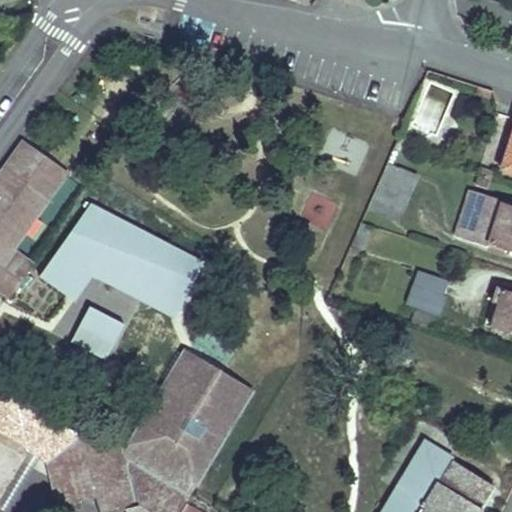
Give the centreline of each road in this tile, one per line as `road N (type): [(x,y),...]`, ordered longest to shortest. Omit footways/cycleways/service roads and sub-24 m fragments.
road 1 (residential): [(413,49),(186,0)]
road 2 (residential): [(0,144),(99,6)]
